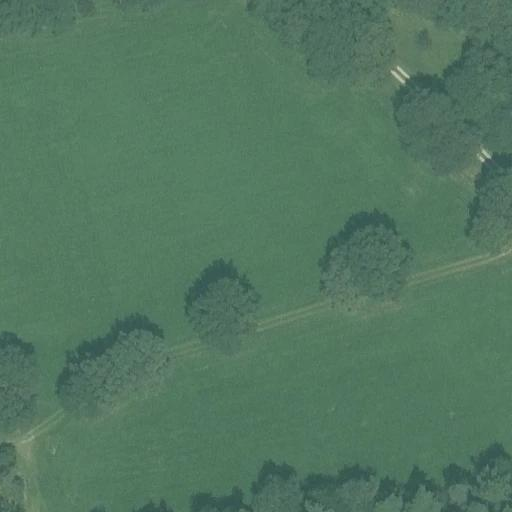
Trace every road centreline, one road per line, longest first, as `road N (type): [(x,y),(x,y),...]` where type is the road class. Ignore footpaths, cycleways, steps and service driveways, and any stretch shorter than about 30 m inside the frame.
road 1 (track): [(20,442),(132,365),(499,251),(511,238)]
road 2 (track): [(511,186),(321,0)]
